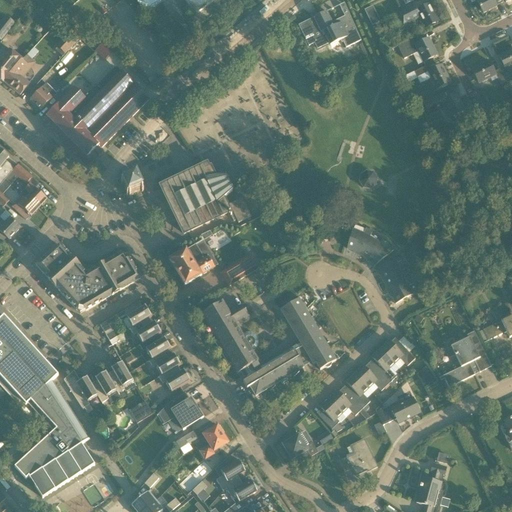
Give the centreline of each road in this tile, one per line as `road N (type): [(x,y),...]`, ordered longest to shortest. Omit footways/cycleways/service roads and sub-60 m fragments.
road 1 (residential): [(72,189),(100,184),(162,114),(294,0)]
road 2 (residential): [(256,451),(384,327),(366,284),(329,276)]
road 3 (residential): [(343,511),(377,488),(409,434),(511,385)]
road 4 (tertiary): [(256,451),(153,283)]
road 5 (residential): [(18,267),(73,327),(153,283)]
road 6 (tertiary): [(153,283),(127,242),(86,255),(57,227)]
